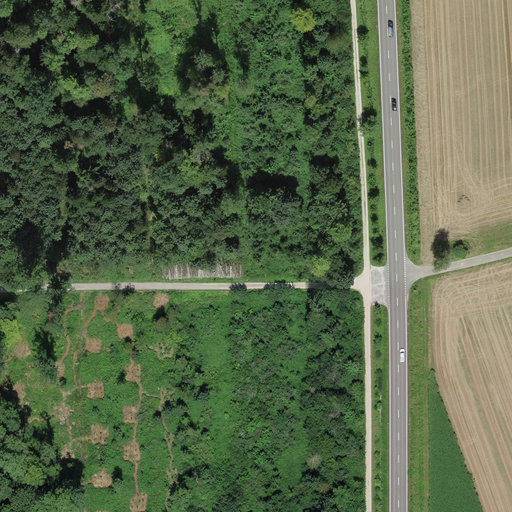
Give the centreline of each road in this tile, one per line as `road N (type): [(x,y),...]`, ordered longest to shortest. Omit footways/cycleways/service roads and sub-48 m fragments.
road 1 (tertiary): [(398,511),(386,0)]
road 2 (track): [(366,282),(0,288)]
road 3 (track): [(366,282),(353,0)]
road 4 (track): [(367,511),(366,282)]
